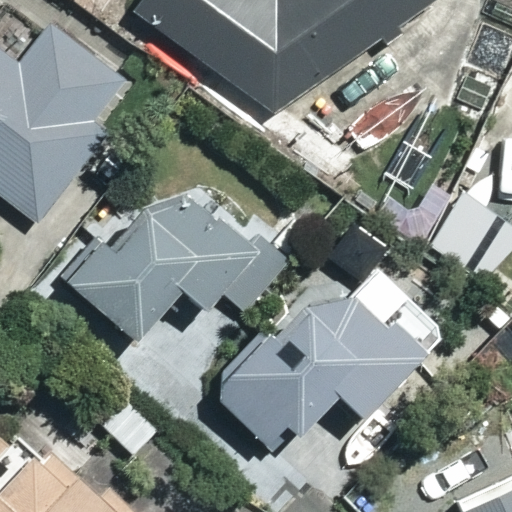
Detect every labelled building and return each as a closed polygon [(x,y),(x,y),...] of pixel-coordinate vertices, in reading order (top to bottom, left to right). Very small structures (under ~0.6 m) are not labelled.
[(156,0),(140,24),(277,120),(452,5),(449,0),(156,0)] [(0,194),(47,230),(143,101),(51,33),(24,69),(0,51),(0,194)] [(181,195),(76,290),(147,368),(252,273),(181,195)] [(329,300),(222,408),(310,495),(450,354),(392,297),(359,330),(329,300)] [(0,476),(0,511),(133,511),(44,430),(0,476)]
